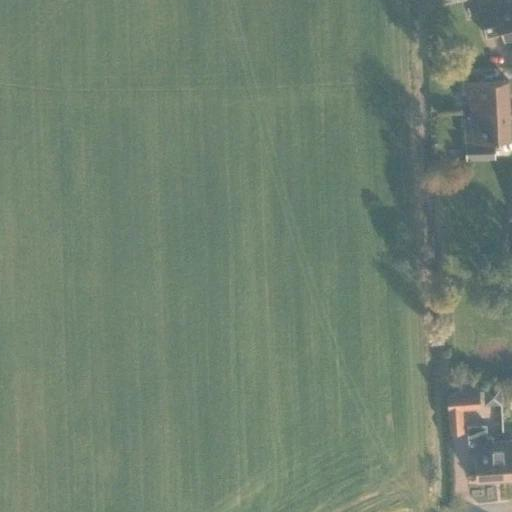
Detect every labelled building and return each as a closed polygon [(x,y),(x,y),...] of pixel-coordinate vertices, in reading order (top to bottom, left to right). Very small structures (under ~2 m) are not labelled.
[(504,38),(511,35),(511,0),(478,0),(487,34),(502,30),(504,38)] [(471,91),(471,109),(510,107),(509,78),(465,79),(465,91),(471,91)] [(511,137),(510,107),(471,109),(472,127),(466,127),(467,139),(511,137)] [(495,141),(465,141),(466,156),(495,156),(495,141)] [(480,406),(479,387),(447,389),(449,430),(465,429),(464,407),(480,406)] [(507,477),(505,437),(493,438),(493,435),(487,436),(486,424),(470,425),(471,443),(475,442),(478,479),(507,477)]
